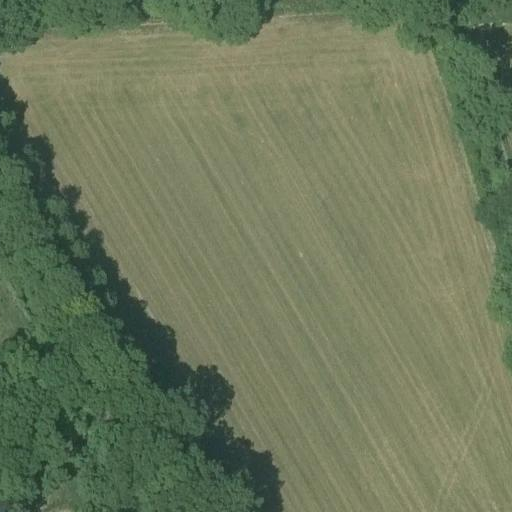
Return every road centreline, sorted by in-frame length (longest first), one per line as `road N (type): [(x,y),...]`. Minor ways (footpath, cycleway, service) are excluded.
road 1 (track): [(196,511),(0,169)]
road 2 (track): [(145,0),(0,6)]
